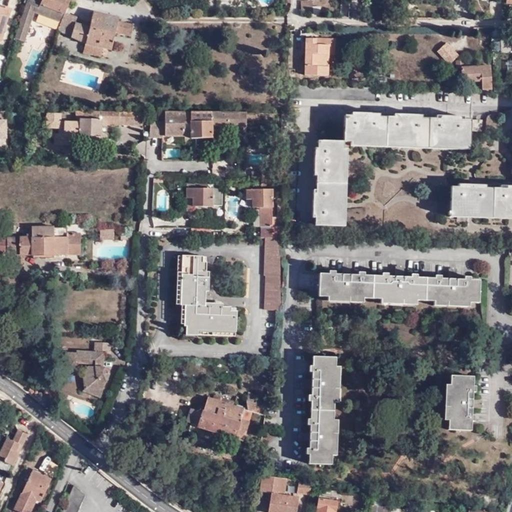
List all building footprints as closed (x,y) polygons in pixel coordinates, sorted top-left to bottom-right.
[(0,0),(0,40),(11,8),(1,4),(2,0),(0,0)] [(28,0),(26,0),(14,39),(23,43),(32,16),(30,14),(37,11),(39,16),(60,23),(64,13),(65,13),(70,0),(42,0),(41,5),(28,0)] [(313,13),(312,2),(301,3),(301,13),(313,13)] [(64,13),(60,23),(57,31),(86,43),(84,52),(99,56),(102,47),(111,49),(115,33),(130,37),(133,25),(118,21),(118,18),(94,12),(90,27),(75,23),(77,17),(65,13),(64,13)] [(509,52),(509,37),(501,38),(501,52),(509,52)] [(325,75),(326,55),(327,45),(315,45),(315,38),(306,38),(304,74),(325,75)] [(327,45),(326,55),(333,56),(334,39),(315,38),(315,45),(327,45)] [(458,54),(446,41),(436,51),(448,63),(458,54)] [(492,89),(490,65),(465,66),(465,60),(462,60),(461,56),(459,56),(457,58),(457,59),(456,60),(457,68),(462,68),(462,80),(467,81),(467,84),(471,83),(471,80),(483,80),(483,89),(492,89)] [(374,87),(288,84),(288,98),(373,100),(374,87)] [(70,109),(51,111),(51,128),(63,128),(63,133),(53,134),(53,144),(81,145),(81,135),(87,135),(87,145),(106,145),(106,135),(101,132),(101,125),(119,125),(120,111),(70,109)] [(120,111),(119,125),(142,126),(142,111),(120,111)] [(151,122),(150,137),(162,137),(163,136),(184,136),(184,143),(190,144),(190,138),(191,112),(164,111),(164,122),(158,122),(151,122)] [(201,148),(211,148),(211,138),(212,112),(191,112),(190,138),(195,138),(195,145),(199,145),(201,148)] [(257,119),(257,112),(212,112),(211,138),(227,139),(227,125),(245,126),(245,119),(257,119)] [(281,114),(280,147),(292,148),(293,114),(281,114)] [(345,119),(345,145),(345,146),(349,146),(471,148),(472,120),(468,120),(468,117),(433,116),(433,121),(424,120),(424,117),(392,116),(392,120),(383,119),(383,116),(350,115),(350,119),(345,119)] [(482,130),(482,121),(473,120),(473,130),(482,130)] [(318,229),(343,229),(344,151),(345,146),(345,145),(318,144),(318,149),(316,149),(315,182),(318,182),(318,191),(315,191),(315,224),(317,224),(318,229)] [(193,204),(211,204),(211,202),(221,202),(221,189),(207,189),(208,184),(196,184),(196,188),(186,188),(186,196),(193,196),(193,204)] [(511,218),(511,188),(497,188),(497,191),(487,191),(487,188),(455,187),(455,190),(450,190),(450,217),(511,218)] [(265,239),(277,239),(277,227),(277,218),(270,218),(270,207),(271,207),(271,189),(245,189),(245,198),(251,198),(251,207),(259,207),(259,228),(259,239),(265,239)] [(209,218),(209,229),(224,229),(224,218),(209,218)] [(0,237),(0,252),(8,253),(8,254),(34,254),(33,255),(56,255),(80,255),(81,234),(68,234),(68,230),(68,227),(55,227),(33,227),(33,237),(9,236),(8,237),(0,237)] [(113,239),(113,229),(99,229),(99,239),(113,239)] [(280,267),(280,239),(277,239),(265,239),(264,275),(263,310),(278,311),(281,287),(280,267)] [(234,332),(235,312),(228,312),(228,308),(203,307),(205,263),(201,263),(201,257),(181,256),(178,306),(183,306),(182,326),(184,326),(184,336),(196,336),(196,332),(234,332)] [(342,274),(319,273),(319,296),(479,300),(480,279),(456,278),(457,273),(453,273),(450,273),(450,277),(404,276),(404,271),(400,271),(395,271),(395,275),(351,274),(351,270),(347,270),(342,270),(342,274)] [(112,342),(97,341),(96,351),(78,350),(78,352),(65,351),(64,369),(75,369),(76,361),(90,363),(83,370),(86,388),(90,385),(103,389),(110,372),(106,366),(104,366),(99,366),(100,359),(104,359),(105,353),(111,353),(112,342)] [(331,463),(335,358),(312,357),(311,380),(307,380),(307,383),(307,387),(310,387),(309,431),(304,431),(304,435),(304,440),(309,440),(308,463),(331,463)] [(267,392),(271,364),(256,364),(254,391),(267,392)] [(473,396),(473,374),(450,373),(448,427),(471,428),(472,404),(477,404),(477,400),(477,396),(473,396)] [(90,385),(86,388),(83,389),(100,396),(103,389),(90,385)] [(252,412),(264,414),(266,403),(256,401),(257,395),(248,393),(245,401),(245,408),(231,404),(232,398),(213,392),(211,398),(206,396),(202,411),(191,408),(187,421),(243,439),(252,412)] [(13,419),(5,414),(0,421),(8,426),(13,419)] [(6,438),(0,450),(0,466),(7,469),(10,464),(12,465),(18,453),(14,451),(17,444),(21,446),(27,434),(18,430),(13,440),(6,438)] [(15,509),(20,511),(24,511),(32,497),(36,499),(41,501),(51,480),(32,471),(15,509)] [(267,511),(296,511),(299,497),(284,495),(287,479),(263,475),(260,492),(270,494),(267,511)] [(296,493),(309,494),(310,483),(298,481),(296,493)] [(79,511),(87,497),(75,486),(63,511),(79,511)] [(334,511),(337,497),(319,494),(316,511),(334,511)] [(32,497),(24,511),(29,511),(36,499),(32,497)]
